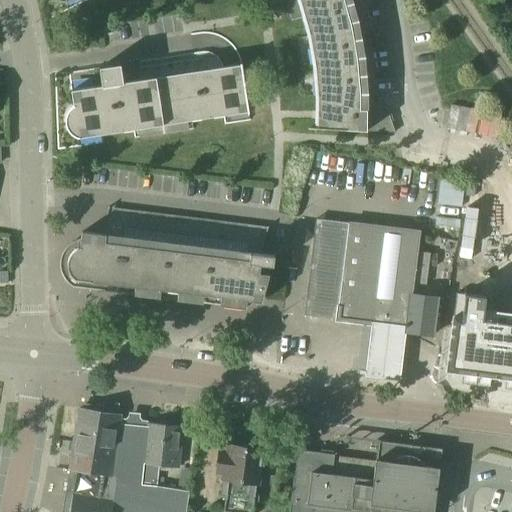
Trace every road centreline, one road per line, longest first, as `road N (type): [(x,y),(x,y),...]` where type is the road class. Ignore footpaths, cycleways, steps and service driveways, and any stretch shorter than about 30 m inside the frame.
road 1 (tertiary): [(33,353),(511,424)]
road 2 (residential): [(33,353),(28,86),(12,0)]
road 3 (residential): [(389,0),(417,134),(503,152)]
road 4 (residential): [(9,511),(33,353)]
